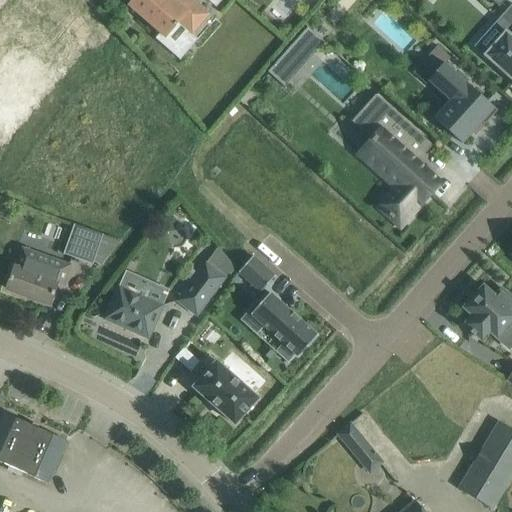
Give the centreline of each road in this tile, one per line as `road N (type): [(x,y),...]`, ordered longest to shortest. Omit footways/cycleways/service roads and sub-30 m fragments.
road 1 (residential): [(511,191),(233,498)]
road 2 (residential): [(0,348),(68,374),(149,420),(233,498)]
